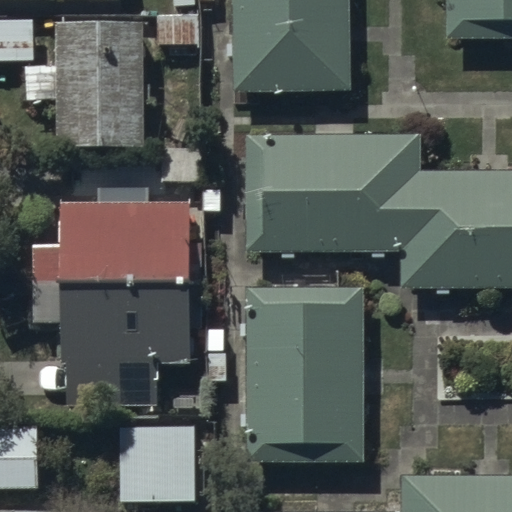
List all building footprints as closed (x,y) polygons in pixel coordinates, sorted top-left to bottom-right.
[(231,0),(233,82),(352,80),(350,0),(231,0)] [(511,0),(447,0),(447,45),(511,45),(511,0)] [(56,59),(24,60),(25,94),(53,93),(54,139),(143,136),(139,8),(55,10),(56,59)] [(33,12),(0,11),(0,53),(33,53),(33,12)] [(419,130),(246,128),(245,247),(398,250),(397,280),(511,281),(511,160),(419,159),(419,130)] [(55,233),(31,233),(31,316),(57,316),(56,355),(63,355),(63,400),(145,401),(146,350),(189,351),(191,188),(55,186),(55,233)] [(360,274),(244,275),(245,457),(362,456),(360,274)] [(36,413),(0,413),(0,479),(37,478),(36,413)] [(195,421),(115,420),(115,494),(194,495),(195,421)] [(511,511),(511,469),(403,472),(404,504),(243,506),(243,511),(511,511)] [(0,503),(0,511),(77,511),(78,505),(0,503)]
